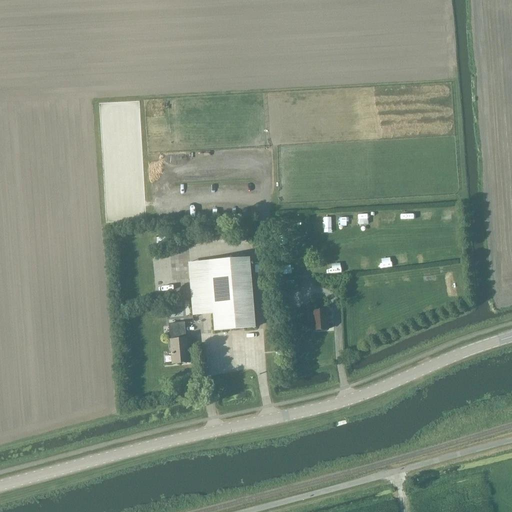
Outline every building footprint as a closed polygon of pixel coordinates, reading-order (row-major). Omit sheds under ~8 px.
[(437,216),(446,220),(450,211),(441,207),(437,216)] [(358,221),(370,220),(370,210),(358,211),(358,221)] [(389,210),(377,210),(378,221),(389,220),(389,210)] [(305,226),(315,226),(314,213),(304,214),(305,226)] [(397,254),(389,254),(390,263),(398,263),(397,254)] [(254,328),(249,261),(249,258),(187,263),(192,315),(213,313),(215,331),(254,328)] [(354,259),(355,268),(362,268),(361,258),(354,259)] [(275,272),(286,271),(285,263),(274,265),(275,272)] [(313,331),(327,330),(325,312),(311,313),(310,308),(301,308),(302,325),(313,324),(313,331)] [(184,323),(169,324),(170,340),(172,364),(189,363),(188,351),(186,351),(185,339),(178,340),(177,332),(184,331),(184,323)]
